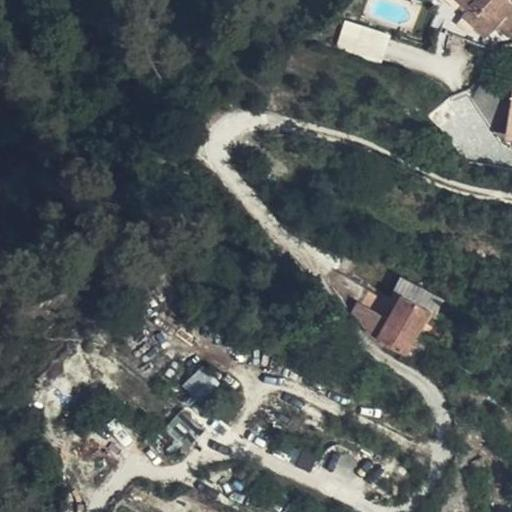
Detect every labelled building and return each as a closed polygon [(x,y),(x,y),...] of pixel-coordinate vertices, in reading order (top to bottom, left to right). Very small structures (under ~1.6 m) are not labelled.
[(499,26),(511,15),(511,6),(505,0),(457,0),(466,9),(472,4),(486,17),(477,29),(487,37),(497,25),(499,26)] [(472,4),(466,9),(461,14),(477,29),(486,17),(472,4)] [(338,45),(383,60),(393,31),(348,15),(338,45)] [(511,15),(499,26),(511,37),(511,15)] [(511,42),(502,44),(503,70),(511,65),(511,42)] [(357,306),(352,315),(361,328),(408,354),(414,340),(431,311),(402,295),(386,322),(357,306)] [(195,440),(206,422),(182,407),(170,424),(195,440)] [(91,450),(79,466),(100,485),(114,468),(91,450)]
